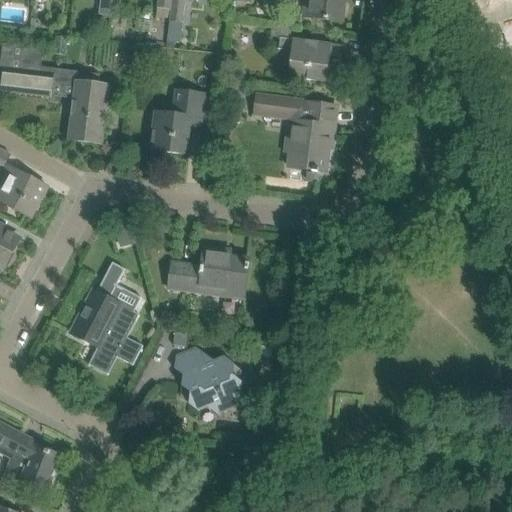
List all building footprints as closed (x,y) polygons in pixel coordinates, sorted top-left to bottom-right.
[(170,19),(172,0),(157,0),(157,9),(156,17),(169,19),(170,19)] [(172,0),(170,19),(169,19),(166,42),(179,43),(184,0),(172,0)] [(311,0),(310,18),(342,22),(345,0),(311,0)] [(331,45),(330,46),(294,40),(296,28),(272,24),(270,38),(280,38),(278,50),(291,52),(288,78),(327,82),(330,61),(343,62),(345,47),(331,45)] [(50,98),(53,77),(40,75),(43,51),(30,49),(27,73),(5,70),(2,92),(20,94),(20,95),(48,99),(48,97),(50,98)] [(100,76),(78,73),(69,141),(102,145),(109,88),(98,87),(100,76)] [(155,114),(151,151),(186,156),(190,121),(203,122),(206,96),(175,92),(172,116),(155,114)] [(332,149),(337,108),(255,98),(252,117),(295,122),(289,164),(307,167),(306,170),(312,171),(312,172),(317,173),(318,172),(326,173),(329,149),(332,149)] [(0,165),(4,168),(11,155),(0,149),(0,165)] [(48,188),(9,167),(0,184),(0,202),(31,219),(48,188)] [(130,220),(115,225),(119,240),(135,236),(130,220)] [(0,268),(4,270),(20,240),(0,228),(0,268)] [(245,294),(250,260),(220,256),(221,250),(204,248),(201,268),(172,264),(168,291),(189,293),(190,285),(199,287),(198,294),(216,296),(216,291),(245,294)] [(81,315),(71,334),(98,348),(89,366),(108,376),(117,358),(133,366),(143,347),(127,339),(139,315),(134,313),(141,299),(117,286),(125,270),(112,263),(97,293),(93,292),(84,310),(85,311),(82,316),(81,315)] [(197,350),(176,358),(175,370),(183,376),(182,387),(191,394),(189,405),(198,412),(209,408),(217,415),(228,410),(233,405),(239,395),(241,384),(241,383),(232,377),(235,366),(226,359),(216,363),(197,350)] [(22,437),(0,425),(0,452),(14,459),(4,482),(22,489),(24,484),(46,492),(60,457),(37,448),(38,445),(36,444),(34,446),(21,439),(22,437)]
